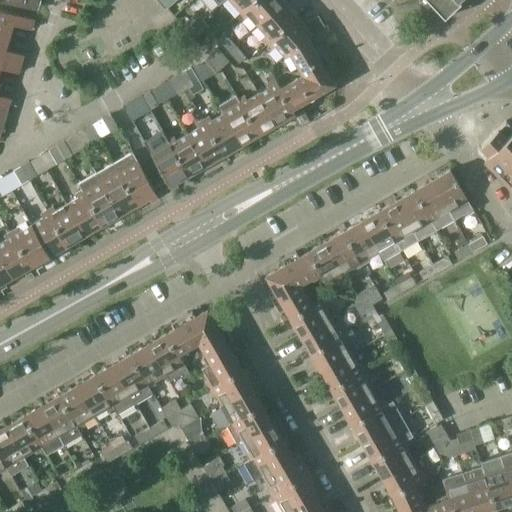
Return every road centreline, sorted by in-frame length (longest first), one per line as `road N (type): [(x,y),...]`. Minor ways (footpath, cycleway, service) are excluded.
road 1 (unclassified): [(354,511),(220,277)]
road 2 (residential): [(220,277),(0,402)]
road 3 (residential): [(428,158),(220,277)]
road 4 (tertiary): [(195,234),(0,344)]
road 5 (tertiary): [(383,130),(195,234)]
road 6 (residential): [(9,156),(192,51)]
road 7 (residential): [(9,156),(56,0)]
road 8 (residential): [(511,227),(423,108)]
road 9 (unclassified): [(423,108),(332,0)]
